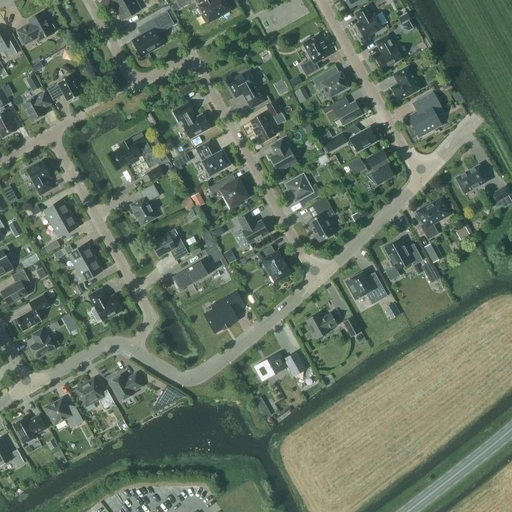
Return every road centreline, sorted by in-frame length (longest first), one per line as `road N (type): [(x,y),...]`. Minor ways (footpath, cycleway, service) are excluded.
road 1 (residential): [(87,0),(134,82),(190,52),(317,278)]
road 2 (residential): [(50,134),(150,318),(134,350)]
road 3 (residential): [(317,278),(199,378),(180,379),(134,350)]
road 4 (residential): [(321,0),(420,176)]
road 5 (residential): [(420,176),(317,278)]
road 6 (primary): [(407,511),(511,429)]
